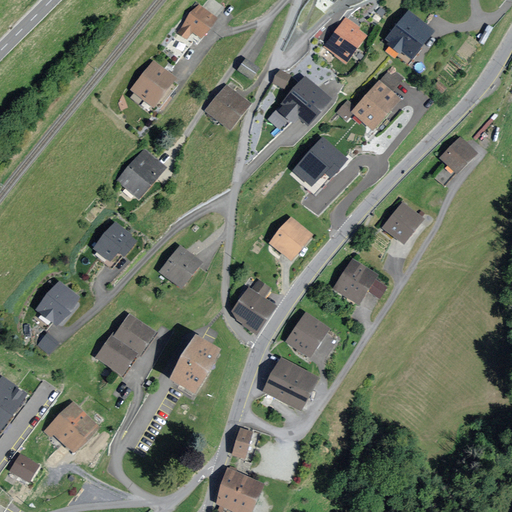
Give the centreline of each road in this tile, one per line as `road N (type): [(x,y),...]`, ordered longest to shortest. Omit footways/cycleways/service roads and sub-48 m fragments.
road 1 (tertiary): [(511,40),(472,96),(346,228),(260,346)]
road 2 (residential): [(456,183),(314,421),(282,432),(237,410)]
road 3 (residential): [(62,336),(177,226),(196,212),(233,204)]
road 4 (residential): [(233,204),(246,128),(298,0)]
road 5 (residential): [(171,150),(287,0)]
road 6 (residential): [(260,346),(228,313),(233,204)]
